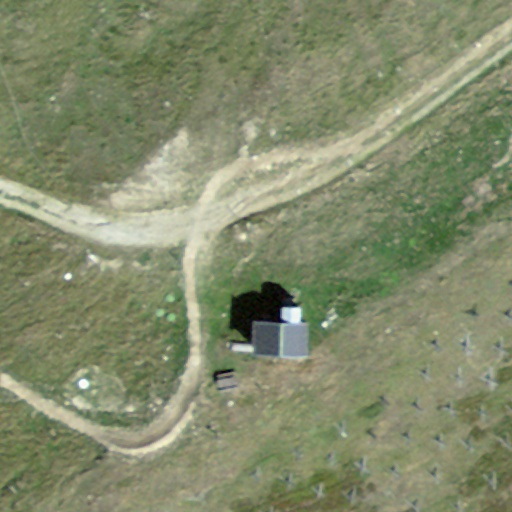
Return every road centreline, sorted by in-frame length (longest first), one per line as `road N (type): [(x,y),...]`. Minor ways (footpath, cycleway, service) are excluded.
road 1 (track): [(0,192),(113,233),(175,229),(284,187)]
road 2 (track): [(284,187),(324,171),(511,36)]
